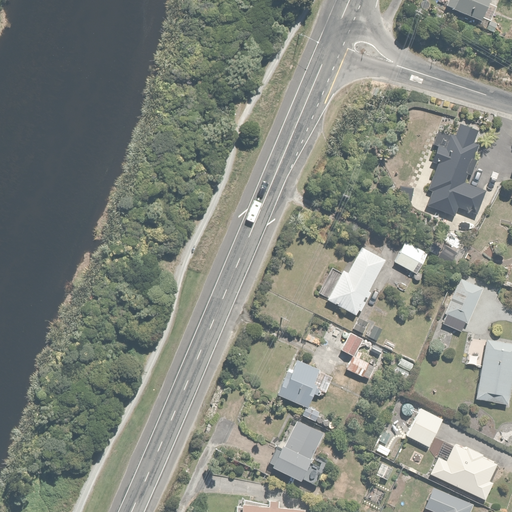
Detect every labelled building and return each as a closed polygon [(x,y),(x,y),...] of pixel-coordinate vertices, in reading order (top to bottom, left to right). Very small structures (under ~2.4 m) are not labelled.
[(450,0),(479,12),(484,0),(450,0)] [(448,138),(436,133),(429,155),(436,157),(432,168),(435,169),(427,193),(430,194),(426,206),(430,207),(427,214),(453,222),(457,210),(475,217),(484,192),(467,186),(480,145),(472,143),(476,131),(453,123),(448,138)] [(413,190),(398,187),(395,200),(410,204),(413,190)] [(426,258),(402,244),(390,265),(414,278),(426,258)] [(344,275),(335,270),(320,301),(354,318),(382,262),(357,250),(344,275)] [(480,288),(456,278),(441,314),(465,324),(480,288)] [(353,318),(347,328),(360,335),(365,325),(353,318)] [(358,339),(346,332),(337,348),(348,355),(358,339)] [(383,338),(379,347),(390,352),(394,344),(383,338)] [(511,354),(511,344),(469,338),(465,365),(478,367),(473,401),(505,406),(511,354)] [(364,363),(350,355),(343,369),(357,377),(364,363)] [(329,379),(291,359),(273,393),(301,407),(308,392),(319,398),(329,379)] [(317,412),(304,406),(299,416),(311,423),(317,412)] [(440,419),(416,408),(403,437),(427,448),(440,419)] [(320,436),(290,421),(279,443),(273,440),(260,466),(294,482),(296,477),(312,485),(321,466),(308,459),(320,436)] [(390,450),(377,444),(372,453),(385,460),(390,450)] [(493,465),(451,444),(442,460),(435,457),(427,473),(481,500),(491,480),(487,478),(493,465)] [(467,511),(470,504),(430,487),(421,509),(428,511),(467,511)]
